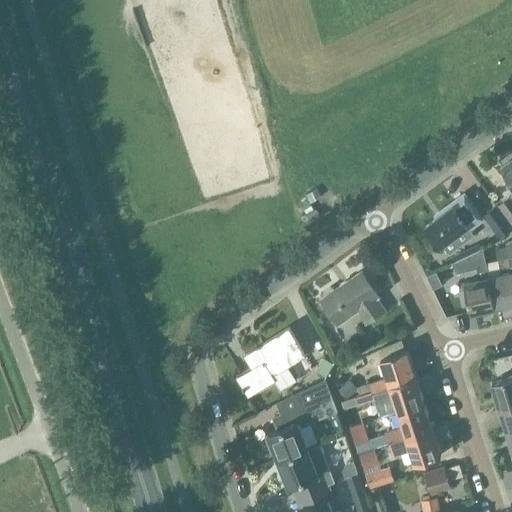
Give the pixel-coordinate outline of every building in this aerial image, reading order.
[(502,166),(511,179),(505,183),(511,191),(511,195),(511,196),(511,152),(508,155),(511,159),(502,166)] [(425,227),(434,239),(433,240),(438,247),(439,246),(440,248),(466,228),(469,232),(483,221),(463,195),(439,214),(440,216),(425,227)] [(498,205),(511,225),(511,196),(498,205)] [(483,216),(500,239),(511,230),(511,227),(496,207),(483,216)] [(506,247),(496,249),(499,263),(509,261),(506,247)] [(479,279),(465,282),(472,312),(495,306),(488,278),(489,278),(486,264),(487,263),(483,248),(469,254),(472,269),(477,268),(479,279)] [(489,278),(488,278),(495,306),(511,302),(511,274),(509,261),(499,263),(501,275),(489,278)] [(323,295),(325,297),(321,300),(339,324),(358,311),(367,323),(385,310),(376,298),(379,296),(362,271),(335,290),(334,288),(330,287),(324,292),(323,295)] [(443,285),(436,272),(427,276),(434,289),(443,285)] [(275,379),(272,374),(305,354),(289,327),(262,343),(264,346),(259,349),(257,346),(246,353),(254,366),(238,376),(250,394),(275,379)] [(372,392),(416,378),(407,350),(381,359),(387,379),(370,385),(372,392)] [(334,363),(323,356),(315,370),(326,376),(334,363)] [(511,376),(492,383),(500,408),(511,403),(511,376)] [(372,392),(357,397),(359,405),(375,400),(376,403),(393,398),(398,412),(424,404),(416,378),(372,392)] [(272,452),(275,451),(279,461),(310,449),(302,427),(316,421),(311,408),(333,399),(326,381),(298,394),(304,407),(274,419),(279,430),(268,435),(269,436),(266,437),(272,452)] [(511,403),(500,408),(507,430),(511,427),(511,403)] [(377,447),(432,430),(424,404),(398,412),(402,426),(385,432),(386,433),(355,443),(358,453),(377,446),(377,447)] [(441,457),(432,430),(377,447),(380,454),(391,451),(392,457),(410,451),(414,465),(441,457)] [(335,482),(320,445),(310,449),(279,461),(290,488),(293,486),(297,497),(305,494),(328,485),(335,482)] [(364,470),(375,466),(370,451),(359,454),(364,470)] [(380,486),(395,480),(390,467),(366,475),(371,489),(380,486)] [(425,474),(431,495),(451,489),(445,468),(425,474)] [(328,485),(305,494),(297,497),(302,509),(298,510),(298,511),(343,511),(343,510),(337,511),(333,511),(328,500),(333,498),(328,485)] [(388,511),(380,486),(371,489),(379,511),(388,511)] [(369,511),(371,511),(365,492),(353,496),(358,511),(369,511)] [(439,511),(437,497),(430,499),(432,511),(460,511),(461,511),(456,511),(439,511)] [(432,511),(430,499),(422,500),(423,511),(432,511)]
